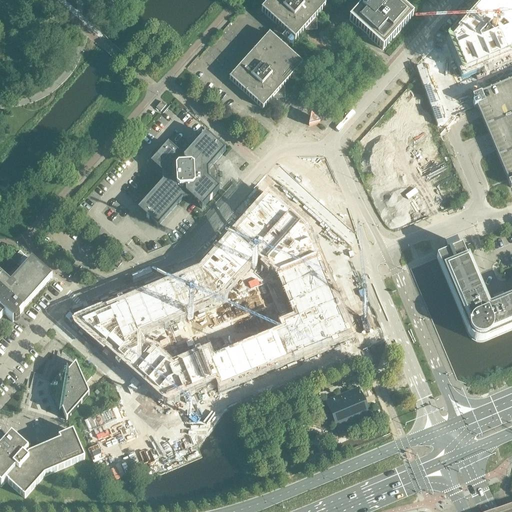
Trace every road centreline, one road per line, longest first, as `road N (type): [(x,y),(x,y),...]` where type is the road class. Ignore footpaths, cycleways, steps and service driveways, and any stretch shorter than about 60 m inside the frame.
road 1 (unclassified): [(0,380),(81,295),(192,247),(280,154)]
road 2 (secondary): [(436,430),(234,511)]
road 3 (unclassified): [(280,154),(344,128),(421,42)]
road 4 (unclassified): [(455,423),(385,263)]
road 5 (unclassified): [(372,270),(436,430)]
road 6 (unclassified): [(385,263),(511,211)]
road 7 (secondary): [(327,511),(444,461)]
